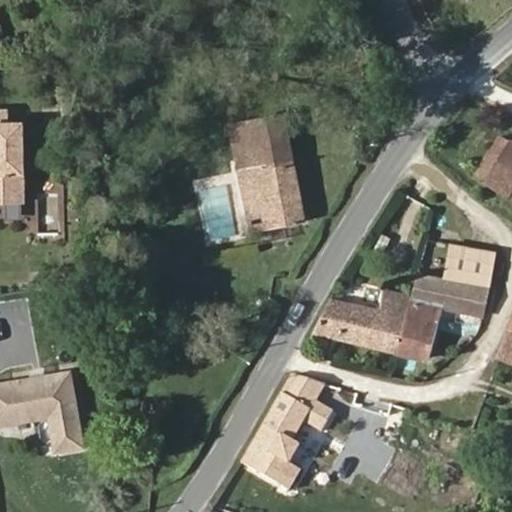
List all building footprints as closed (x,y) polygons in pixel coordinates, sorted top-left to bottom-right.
[(34,119),(14,119),(14,108),(0,108),(0,201),(30,201),(30,174),(33,174),(34,119)] [(305,222),(284,114),(230,124),(253,232),(305,222)] [(486,185),(511,144),(499,136),(473,177),(486,185)] [(511,143),(511,144),(486,185),(511,201),(511,143)] [(486,315),(497,251),(452,243),(445,278),(418,273),(412,297),(397,351),(428,358),(438,318),(441,306),(480,313),(486,315)] [(34,288),(57,288),(57,268),(34,268),(34,288)] [(397,351),(412,297),(387,291),(383,310),(330,299),(313,331),(397,351)] [(476,326),(480,313),(441,306),(438,318),(476,326)] [(511,325),(499,360),(511,365),(511,325)] [(91,446),(76,369),(0,383),(0,427),(49,418),(56,453),(91,446)] [(294,441),(305,422),(322,432),(334,411),(317,401),(327,385),(293,374),(241,463),(290,491),(302,471),(290,463),(301,445),(294,441)]
